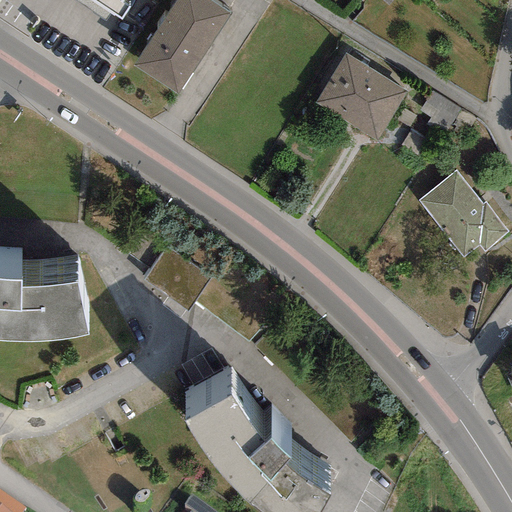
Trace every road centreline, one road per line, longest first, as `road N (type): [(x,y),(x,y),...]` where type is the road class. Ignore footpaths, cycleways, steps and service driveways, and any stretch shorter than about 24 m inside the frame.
road 1 (primary): [(1,57),(274,241),(411,356),(445,400)]
road 2 (unknown): [(194,343),(220,335),(355,453),(373,485),(363,511)]
road 3 (unknown): [(0,231),(89,240),(156,291),(194,343)]
road 4 (residential): [(511,151),(495,116),(511,23)]
road 5 (primary): [(445,400),(509,511)]
road 6 (unknown): [(352,145),(274,241)]
